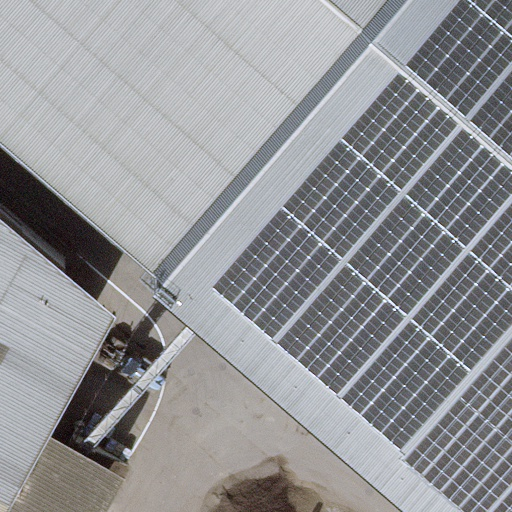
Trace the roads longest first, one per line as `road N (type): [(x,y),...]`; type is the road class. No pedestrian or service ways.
road 1 (unknown): [(224,332),(0,128)]
road 2 (unknown): [(426,511),(224,332)]
road 3 (unknown): [(128,511),(224,332)]
